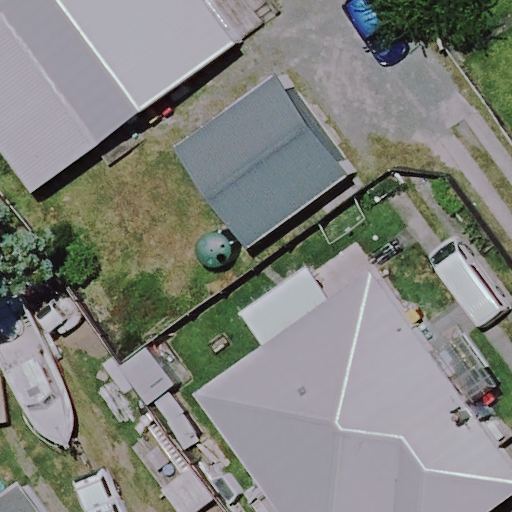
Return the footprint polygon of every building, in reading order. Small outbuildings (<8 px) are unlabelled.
[(270,31),(246,0),(10,0),(0,8),(0,124),(50,193),(270,31)] [(350,180),(283,88),(136,194),(172,244),(220,210),(250,252),(350,180)] [(500,511),(511,504),(511,450),(365,241),(258,316),(281,349),(215,395),(297,511),(500,511)] [(83,371),(32,290),(0,310),(0,332),(41,397),(83,371)] [(57,511),(37,483),(0,510),(0,511),(57,511)]
